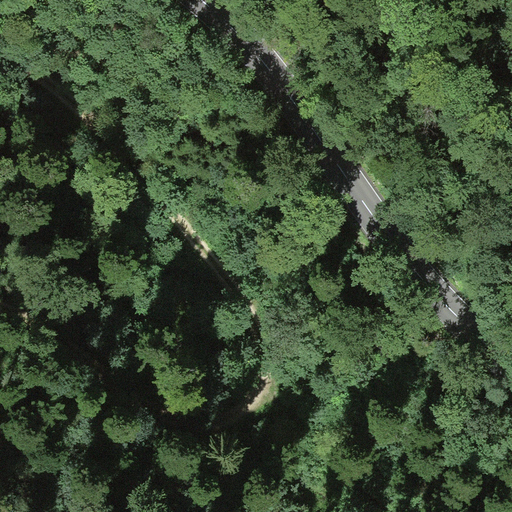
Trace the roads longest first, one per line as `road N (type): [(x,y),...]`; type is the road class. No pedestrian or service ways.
road 1 (track): [(0,301),(34,311),(180,419),(216,420),(243,404),(261,373),(235,294),(189,236),(59,96),(0,57)]
road 2 (tertiary): [(193,0),(452,301),(511,357)]
road 3 (track): [(261,373),(401,511)]
